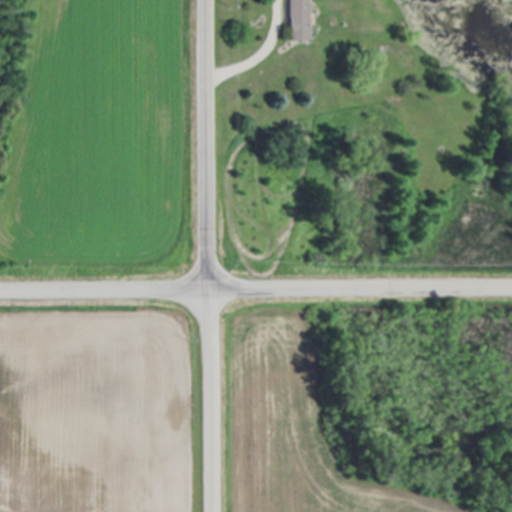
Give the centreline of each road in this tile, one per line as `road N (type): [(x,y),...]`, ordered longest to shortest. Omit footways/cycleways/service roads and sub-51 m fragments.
road 1 (residential): [(0,290),(511,286)]
road 2 (residential): [(211,511),(209,0)]
